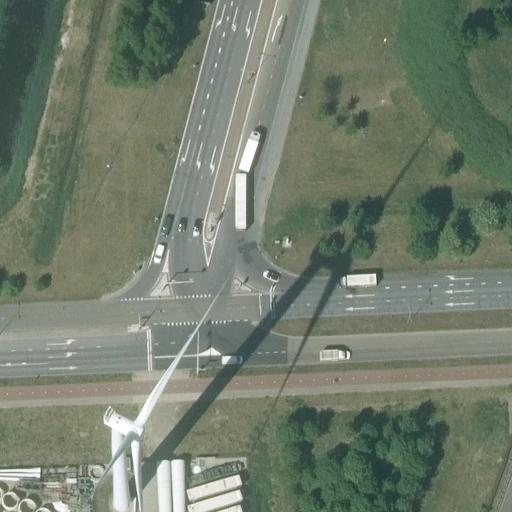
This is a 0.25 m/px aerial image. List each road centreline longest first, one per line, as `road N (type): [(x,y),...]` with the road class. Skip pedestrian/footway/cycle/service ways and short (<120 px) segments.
road 1 (motorway): [(240,0),(168,309)]
road 2 (motorway): [(216,307),(292,0)]
road 3 (tertiary): [(203,354),(511,340)]
road 4 (tertiary): [(511,293),(216,307)]
road 5 (tertiary): [(0,362),(203,354)]
road 6 (tertiary): [(168,309),(0,317)]
